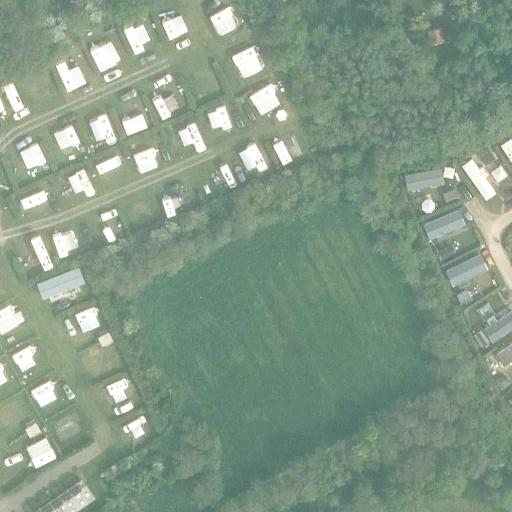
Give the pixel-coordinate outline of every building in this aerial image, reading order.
[(498,167),(478,140),(468,147),(489,174),(498,167)] [(397,183),(428,175),(425,163),(394,172),(397,183)] [(446,194),(475,185),(471,171),(456,176),(455,172),(442,176),(444,180),(442,181),(446,194)] [(473,236),(502,214),(493,203),(477,215),(474,211),(467,217),(470,221),(464,225),(473,236)] [(414,223),(425,251),(440,244),(434,231),(439,228),(434,217),(428,219),(427,217),(414,223)] [(463,255),(436,271),(442,281),(469,265),(463,255)] [(483,312),(456,324),(461,335),(488,323),(483,312)] [(467,369),(499,353),(493,342),(487,345),(484,340),(477,343),(480,349),(459,359),(467,375),(469,374),(467,369)] [(500,414),(511,406),(511,390),(493,402),(500,414)] [(82,482),(37,511),(69,511),(92,497),(82,482)]
